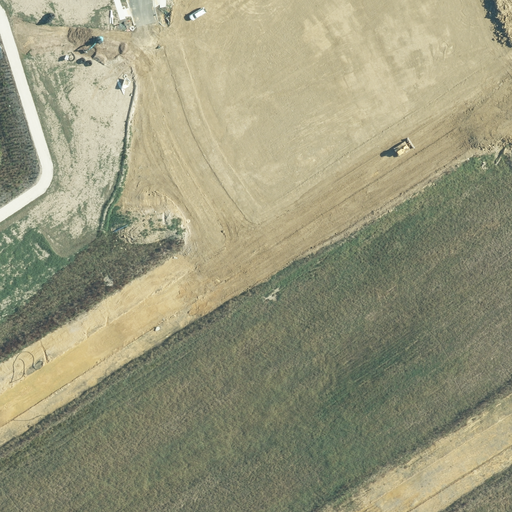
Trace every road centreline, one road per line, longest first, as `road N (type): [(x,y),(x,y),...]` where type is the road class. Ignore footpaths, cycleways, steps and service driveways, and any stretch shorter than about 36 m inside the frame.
road 1 (residential): [(213,269),(511,88)]
road 2 (residential): [(213,269),(139,0)]
road 3 (residential): [(0,406),(213,269)]
road 4 (residential): [(392,511),(511,434)]
